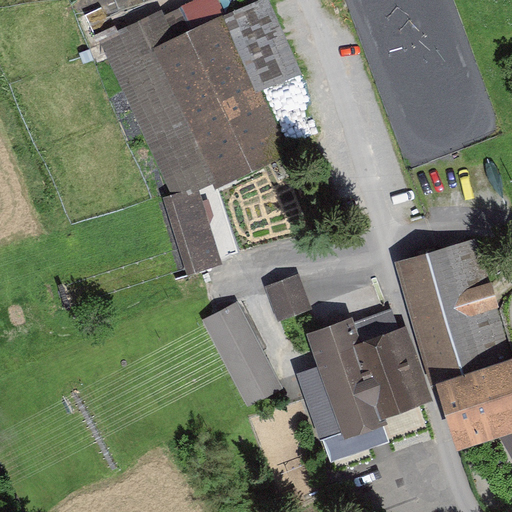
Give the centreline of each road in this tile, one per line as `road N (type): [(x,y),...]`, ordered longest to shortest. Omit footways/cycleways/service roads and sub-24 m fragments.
road 1 (unclassified): [(462,511),(368,222),(321,44),(296,0)]
road 2 (unknown): [(295,387),(251,270),(267,260),(376,244)]
